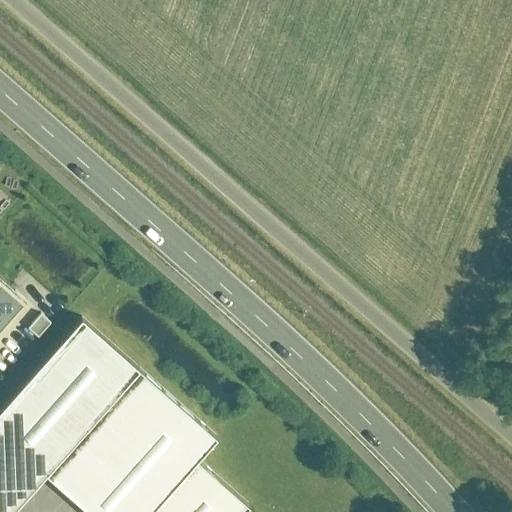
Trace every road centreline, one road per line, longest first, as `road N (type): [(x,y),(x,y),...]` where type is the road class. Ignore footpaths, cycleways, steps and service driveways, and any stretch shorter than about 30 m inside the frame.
road 1 (unclassified): [(16,0),(511,433)]
road 2 (primary): [(0,89),(263,321),(452,511)]
